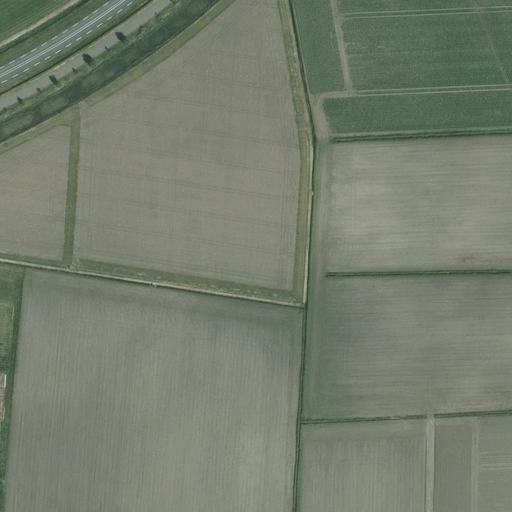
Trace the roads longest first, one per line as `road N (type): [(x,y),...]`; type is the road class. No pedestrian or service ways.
road 1 (unclassified): [(0,104),(166,0)]
road 2 (secondary): [(0,76),(122,0)]
